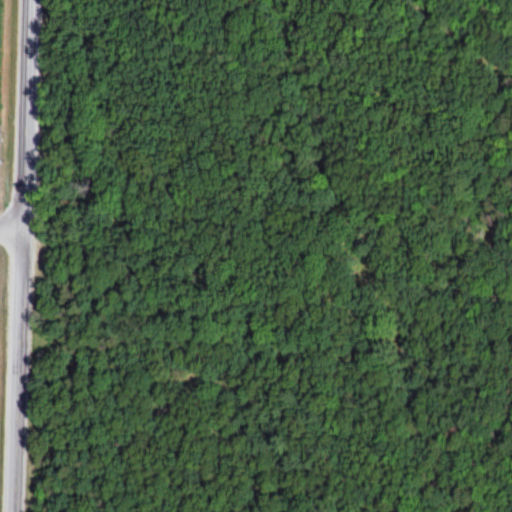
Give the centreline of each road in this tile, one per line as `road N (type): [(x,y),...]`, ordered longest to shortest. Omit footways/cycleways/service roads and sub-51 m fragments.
road 1 (track): [(279,0),(448,511)]
road 2 (tertiary): [(13,511),(31,0)]
road 3 (track): [(410,0),(511,72)]
